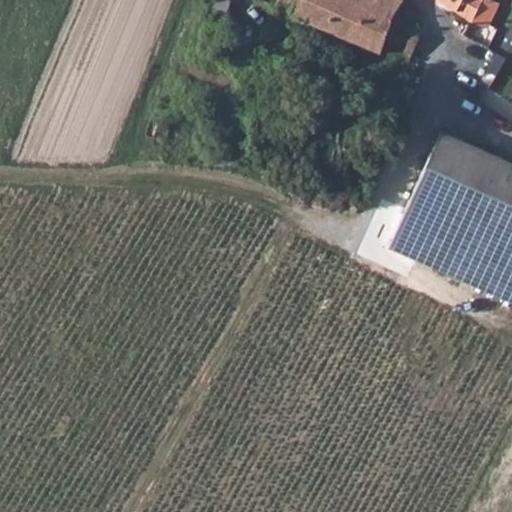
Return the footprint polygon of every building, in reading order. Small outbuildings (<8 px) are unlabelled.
[(224,21),(232,0),(231,0),(217,0),(211,17),(224,21)] [(255,0),(276,8),(279,2),(279,0),(255,0)] [(294,0),(292,7),(289,14),(353,40),(366,6),(373,8),(377,0),(294,0)] [(414,41),(401,34),(408,20),(394,12),(400,0),(377,0),(373,8),(366,6),(353,40),(379,51),(381,46),(392,49),(388,53),(384,61),(403,69),(414,41)] [(480,0),(440,0),(459,12),(471,19),(480,0)] [(220,46),(226,31),(212,25),(206,40),(220,46)] [(302,49),(306,37),(290,32),(287,45),(302,49)] [(511,290),(511,162),(435,127),(386,234),(511,290)]
